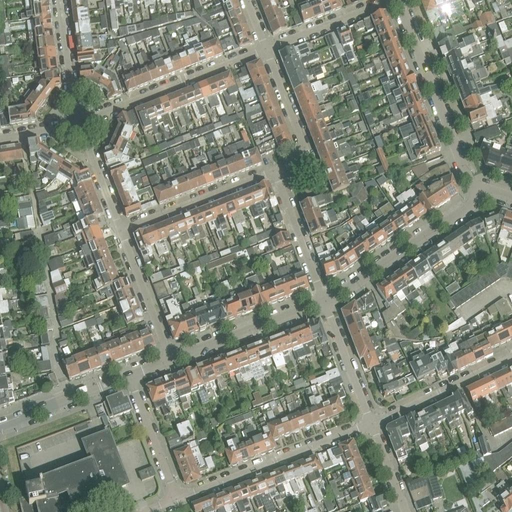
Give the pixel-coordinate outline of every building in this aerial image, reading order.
[(48,0),(24,0),(25,9),(49,6),(49,5),(50,4),(50,1),(48,1),(48,0)] [(71,14),(87,12),(85,0),(76,0),(71,1),(72,6),(70,6),(71,14)] [(118,30),(116,12),(114,0),(105,0),(107,8),(111,8),(111,12),(109,12),(112,32),(118,31),(118,30)] [(119,2),(123,1),(122,0),(114,0),(116,12),(120,11),(119,2)] [(129,15),(133,14),(131,0),(122,0),(123,1),(124,9),(128,8),(129,15)] [(139,0),(131,0),(133,14),(133,17),(138,16),(136,3),(140,2),(139,0)] [(213,13),(237,3),(235,0),(221,0),(214,3),(215,7),(211,8),(213,13)] [(304,24),(313,20),(306,0),(301,2),(303,7),(297,9),(304,24)] [(305,0),(306,0),(313,20),(317,19),(324,16),(317,0),(305,0)] [(327,0),(317,0),(324,16),(330,14),(332,13),(327,0)] [(327,0),(332,13),(341,9),(337,0),(327,0)] [(440,23),(431,0),(420,0),(438,45),(447,41),(444,33),(440,23)] [(431,0),(440,23),(445,21),(441,10),(444,8),(441,0),(431,0)] [(441,0),(444,8),(448,17),(451,16),(452,18),(457,16),(451,0),(441,0)] [(451,0),(457,16),(458,18),(464,16),(461,8),(464,7),(462,2),(461,0),(451,0)] [(461,0),(462,2),(465,0),(470,12),(475,9),(471,0),(461,0)] [(471,0),(475,9),(476,10),(481,8),(479,5),(483,4),(481,0),(471,0)] [(494,0),(498,10),(504,7),(500,0),(494,0)] [(264,13),(265,16),(283,9),(281,4),(277,6),(275,1),(260,7),(262,13),(264,13)] [(206,15),(200,17),(203,21),(207,24),(212,22),(210,18),(224,13),(225,17),(240,11),(237,3),(213,13),(206,15)] [(26,15),(20,16),(21,21),(31,20),(32,21),(51,19),(50,12),(51,11),(50,8),(49,7),(49,6),(25,9),(26,15)] [(503,21),(508,19),(506,14),(504,7),(498,10),(503,21)] [(201,8),(195,10),(195,12),(200,17),(206,15),(201,8)] [(266,19),(265,20),(268,27),(285,20),(283,15),(285,14),(283,9),(265,16),(266,19)] [(215,30),(243,20),(240,11),(225,17),(227,21),(218,25),(212,27),(215,29),(215,30)] [(74,27),(89,25),(87,12),(71,14),(73,22),(74,22),(74,27)] [(381,15),(354,26),(356,32),(366,28),(367,33),(375,30),(391,23),(387,13),(381,15)] [(480,22),(483,29),(495,24),(492,15),(491,13),(478,17),(480,22)] [(292,17),(296,27),(302,25),(298,15),(292,17)] [(176,17),(168,18),(169,25),(177,23),(176,17)] [(168,18),(159,22),(160,28),(169,25),(168,18)] [(32,21),(33,32),(52,30),(52,29),(53,28),(53,25),(51,24),(51,19),(32,21)] [(291,29),(287,19),(285,20),(268,27),(270,33),(271,33),(273,36),(291,29)] [(203,29),(200,21),(198,20),(191,22),(193,28),(201,26),(203,29)] [(243,20),(215,30),(218,39),(223,37),(221,34),(231,30),(232,33),(247,28),(243,20)] [(208,27),(200,21),(203,29),(208,27)] [(471,26),(473,31),(474,30),(474,32),(483,29),(480,22),(471,26)] [(498,25),(502,34),(509,31),(505,22),(498,25)] [(143,24),(143,27),(144,32),(152,30),(151,23),(143,24)] [(377,34),(363,39),(365,45),(394,34),(392,30),(393,30),(391,23),(375,30),(377,34)] [(452,27),(453,30),(456,37),(464,34),(463,29),(461,24),(452,27)] [(74,32),(75,41),(90,38),(90,37),(89,25),(74,27),(75,32),(74,32)] [(471,26),(463,29),(464,34),(473,31),(471,26)] [(176,32),(176,31),(174,27),(167,29),(169,35),(176,32)] [(127,37),(135,34),(135,29),(135,28),(126,29),(127,37)] [(233,37),(220,43),(221,47),(225,45),(250,35),(247,28),(232,33),(233,37)] [(126,29),(118,30),(118,31),(119,39),(127,37),(126,29)] [(337,33),(345,54),(349,62),(355,60),(349,46),(353,44),(347,29),(346,29),(347,30),(346,30),(345,29),(342,30),(342,32),(337,33)] [(33,32),(28,33),(29,44),(34,43),(54,40),(53,35),(54,35),(54,31),(52,31),(52,30),(33,32)] [(456,37),(453,30),(444,33),(447,41),(456,37)] [(161,37),(159,31),(150,33),(152,38),(153,40),(161,37)] [(498,31),(489,34),(492,40),(494,39),(500,37),(498,31)] [(339,56),(345,54),(337,33),(337,32),(331,35),(335,46),(338,52),(339,56)] [(142,36),(144,42),(152,38),(150,33),(142,36)] [(214,59),(205,36),(204,33),(200,35),(201,39),(200,43),(199,43),(206,62),(214,59)] [(205,36),(214,59),(223,56),(217,42),(213,44),(209,34),(205,36)] [(394,34),(365,45),(366,47),(367,51),(381,45),(383,50),(398,44),(397,43),(398,42),(397,39),(396,39),(394,34)] [(4,36),(0,36),(0,47),(3,47),(12,46),(10,35),(9,35),(4,36)] [(169,35),(164,36),(173,60),(170,61),(175,74),(183,71),(174,48),(172,44),(169,35)] [(234,51),(253,44),(250,35),(225,45),(221,47),(223,51),(232,47),(234,51)] [(325,37),(324,37),(329,49),(330,48),(335,46),(331,35),(325,37)] [(98,36),(90,37),(90,38),(75,41),(76,49),(77,48),(78,53),(99,50),(98,36)] [(134,38),(137,45),(144,42),(142,36),(134,38)] [(454,40),(438,46),(443,59),(478,46),(480,45),(477,37),(475,37),(475,36),(462,41),(464,44),(459,46),(458,43),(456,44),(454,40)] [(492,40),(490,41),(492,44),(495,43),(498,50),(505,48),(504,46),(500,37),(494,39),(492,40)] [(134,38),(126,40),(129,48),(137,45),(134,38)] [(189,42),(198,65),(206,62),(199,43),(197,39),(189,42)] [(54,40),(34,43),(36,53),(55,51),(55,50),(56,49),(55,46),(54,45),(54,40)] [(186,48),(183,49),(191,68),(198,65),(189,42),(185,43),(185,44),(186,48)] [(306,44),(279,55),(280,59),(283,67),(304,58),(311,56),(306,44)] [(373,64),(364,68),(365,71),(374,67),(402,56),(401,51),(401,50),(400,47),(399,47),(399,46),(398,44),(383,50),(384,52),(385,56),(372,62),(373,64)] [(178,46),(174,48),(183,71),(191,68),(183,49),(179,51),(178,46)] [(478,46),(443,59),(448,71),(463,64),(471,61),(469,56),(481,52),(478,46)] [(158,54),(156,49),(156,48),(150,50),(154,60),(152,61),(159,81),(167,78),(158,54)] [(99,50),(78,53),(77,54),(78,63),(101,60),(100,55),(98,56),(98,51),(100,51),(99,50)] [(55,52),(55,51),(36,53),(37,64),(56,62),(56,57),(57,56),(56,53),(55,52)] [(162,52),(158,54),(167,78),(175,74),(170,61),(168,54),(164,56),(162,52)] [(338,52),(332,54),(335,61),(341,59),(339,56),(338,52)] [(122,53),(118,68),(122,68),(127,79),(123,80),(128,93),(136,90),(123,57),(122,53)] [(141,56),(151,84),(159,81),(152,61),(148,63),(144,54),(141,55),(141,56)] [(304,58),(283,67),(288,80),(304,74),(306,73),(304,66),(319,60),(317,54),(311,56),(304,58)] [(99,69),(90,83),(97,88),(112,63),(116,57),(113,56),(109,61),(103,71),(99,69)] [(123,57),(136,90),(144,87),(138,73),(134,74),(127,56),(123,57)] [(144,87),(151,84),(141,56),(136,58),(142,72),(138,73),(144,87)] [(402,56),(374,67),(376,73),(384,70),(385,74),(406,66),(406,65),(407,64),(406,62),(406,61),(404,61),(402,56)] [(8,57),(0,58),(0,66),(1,69),(6,69),(7,68),(10,68),(9,65),(8,57)] [(463,64),(448,71),(448,72),(450,77),(452,81),(483,69),(480,60),(472,63),(471,61),(463,64)] [(41,75),(41,76),(58,74),(58,71),(59,70),(58,67),(57,67),(56,62),(37,64),(34,65),(34,70),(38,70),(39,75),(41,75)] [(235,82),(263,71),(260,62),(240,70),(242,75),(233,78),(235,82)] [(105,92),(113,78),(109,75),(116,66),(112,63),(97,88),(105,92)] [(387,79),(380,81),(383,87),(411,76),(411,75),(410,76),(408,71),(409,70),(408,67),(407,67),(406,66),(385,74),(387,79)] [(288,80),(293,93),(309,87),(306,79),(314,76),(315,79),(324,75),(321,67),(306,73),(304,74),(288,80)] [(350,67),(344,69),(346,72),(347,76),(353,73),(350,67)] [(7,68),(1,69),(2,80),(9,79),(7,68)] [(90,83),(99,69),(98,68),(79,71),(81,84),(89,83),(90,83)] [(483,69),(452,81),(454,81),(455,85),(454,87),(455,89),(457,91),(458,91),(458,92),(481,83),(480,81),(487,79),(483,69)] [(252,85),(267,79),(263,71),(235,82),(238,90),(242,89),(240,84),(251,80),(252,85)] [(353,73),(347,76),(348,78),(349,81),(352,87),(358,85),(353,73)] [(59,74),(58,74),(41,76),(42,84),(47,83),(47,85),(54,90),(55,89),(60,88),(61,88),(59,74)] [(230,74),(222,78),(233,105),(237,103),(233,95),(237,93),(230,74)] [(415,86),(411,76),(383,87),(385,93),(386,97),(400,92),(414,86),(415,86)] [(108,101),(121,96),(115,79),(113,78),(105,92),(108,100),(108,101)] [(222,78),(214,81),(219,94),(222,93),(228,107),(233,105),(222,78)] [(241,98),(270,87),(267,79),(252,85),(254,88),(244,92),(242,89),(238,90),(241,98)] [(216,96),(219,94),(214,81),(206,84),(216,108),(220,106),(216,96)] [(309,87),(293,93),(297,102),(326,91),(329,90),(327,86),(322,88),(320,82),(309,87)] [(41,84),(33,94),(45,103),(46,102),(47,102),(49,99),(48,98),(54,90),(47,85),(47,83),(42,84),(41,84)] [(481,83),(458,92),(459,94),(458,97),(459,99),(461,100),(463,104),(478,98),(487,95),(488,94),(499,90),(498,86),(488,88),(483,90),(481,83)] [(206,84),(198,87),(204,100),(207,99),(211,109),(216,108),(206,84)] [(358,85),(352,87),(354,93),(360,90),(358,85)] [(390,107),(403,102),(418,96),(418,94),(417,92),(416,91),(414,86),(400,92),(386,97),(389,103),(390,107)] [(206,106),(204,100),(198,87),(191,90),(201,117),(205,116),(202,107),(206,106)] [(259,101),(273,95),(270,87),(241,98),(243,102),(257,97),(259,101)] [(338,87),(326,91),(297,102),(301,112),(317,105),(316,102),(329,97),(328,96),(339,91),(338,87)] [(191,90),(183,93),(188,107),(191,105),(197,119),(201,118),(201,117),(191,90)] [(29,91),(23,98),(28,102),(25,105),(26,110),(28,110),(36,115),(41,107),(43,108),(45,105),(44,104),(45,103),(33,94),(29,91)] [(184,108),(188,107),(183,93),(175,96),(186,126),(191,124),(184,108)] [(462,107),(463,110),(464,110),(465,111),(467,115),(497,103),(495,97),(490,100),(488,94),(487,95),(478,98),(463,104),(463,105),(462,107)] [(246,115),(276,103),(273,95),(259,101),(260,105),(250,109),(249,105),(244,107),(246,110),(246,115)] [(362,95),(357,97),(361,107),(364,106),(366,105),(362,95)] [(186,126),(175,96),(167,99),(172,113),(174,118),(177,117),(182,128),(186,126)] [(419,97),(418,96),(403,102),(390,107),(392,112),(394,118),(422,106),(420,102),(421,100),(420,98),(419,97)] [(168,114),(172,113),(167,99),(159,102),(169,126),(170,129),(174,128),(168,114)] [(169,126),(159,102),(151,105),(159,125),(163,124),(164,128),(169,126)] [(355,102),(347,105),(351,114),(359,111),(355,102)] [(497,103),(467,115),(468,119),(468,121),(469,124),(471,125),(471,126),(481,122),(482,123),(486,121),(487,122),(491,120),(494,126),(504,122),(502,117),(496,119),(493,110),(502,107),(501,104),(500,102),(497,103)] [(265,117),(279,112),(276,103),(246,115),(246,118),(248,124),(252,122),(250,118),(263,113),(265,117)] [(305,121),(334,110),(332,104),(318,109),(317,105),(301,112),(302,116),(304,116),(305,121)] [(144,108),(153,132),(154,136),(158,134),(155,127),(159,125),(151,105),(144,108)] [(394,118),(383,122),(385,128),(410,118),(412,123),(426,117),(426,116),(426,114),(425,112),(424,111),(422,106),(394,118)] [(149,134),(153,132),(144,108),(135,112),(144,133),(148,132),(149,134)] [(10,127),(22,125),(20,111),(20,109),(7,111),(8,114),(10,127)] [(34,117),(36,115),(28,110),(26,110),(20,111),(22,125),(35,123),(35,122),(34,117)] [(334,110),(305,121),(307,125),(307,126),(307,129),(309,129),(309,130),(324,124),(323,120),(336,115),(334,110)] [(119,126),(132,132),(134,128),(138,126),(139,126),(133,112),(116,119),(116,120),(119,126)] [(251,132),(282,119),(279,112),(265,117),(266,121),(253,126),(252,122),(248,124),(251,132)] [(8,114),(0,115),(0,127),(0,129),(10,127),(8,114)] [(237,115),(229,118),(231,124),(240,120),(237,115)] [(365,117),(369,127),(375,125),(371,115),(368,116),(365,117)] [(231,124),(229,118),(228,118),(228,116),(220,119),(223,127),(231,124)] [(412,125),(399,130),(403,141),(431,130),(429,125),(430,123),(429,121),(428,120),(427,119),(426,117),(412,123),(412,125)] [(221,123),(214,126),(215,130),(223,127),(220,119),(221,123)] [(271,133),(286,128),(282,119),(251,132),(252,136),(264,132),(266,136),(271,133)] [(473,131),(483,127),(481,122),(471,126),(473,131)] [(309,130),(310,133),(310,134),(311,137),(312,137),(314,142),(342,131),(351,127),(350,123),(342,126),(341,124),(327,130),(324,124),(309,130)] [(362,134),(367,132),(363,123),(358,125),(362,134)] [(208,133),(215,130),(214,126),(213,125),(205,128),(206,129),(208,133)] [(119,127),(114,138),(127,144),(132,132),(119,126),(119,127)] [(476,135),(473,136),(478,148),(479,151),(481,156),(485,144),(486,142),(500,136),(497,127),(476,135)] [(231,133),(229,128),(221,131),(223,136),(231,133)] [(257,148),(289,136),(286,128),(271,133),(273,137),(262,141),(259,143),(259,141),(255,142),(257,148)] [(200,136),(198,132),(197,130),(189,133),(189,134),(192,139),(200,136)] [(433,133),(431,130),(403,141),(408,151),(436,140),(434,133),(433,133)] [(223,137),(223,136),(221,131),(213,134),(214,137),(215,140),(223,137)] [(315,147),(316,151),(332,145),(331,142),(344,136),(342,131),(314,142),(315,146),(315,147)] [(182,137),(182,138),(184,142),(192,139),(189,134),(182,137)] [(245,135),(241,136),(243,142),(253,168),(262,165),(259,158),(256,151),(252,153),(245,135)] [(257,149),(260,157),(292,145),(289,136),(257,148),(257,149)] [(381,137),(374,140),(378,150),(381,148),(385,147),(381,137)] [(127,144),(114,138),(109,150),(122,156),(125,149),(127,144)] [(203,138),(197,140),(200,147),(200,148),(206,145),(203,138)] [(189,143),(192,149),(192,150),(200,147),(197,140),(189,143)] [(332,145),(316,151),(320,161),(356,147),(354,143),(348,145),(347,144),(346,144),(344,140),(332,145)] [(412,162),(441,151),(436,140),(408,151),(412,162)] [(41,142),(28,144),(31,163),(38,162),(37,158),(39,157),(44,149),(42,148),(41,142)] [(235,145),(245,172),(253,168),(243,142),(235,145)] [(168,148),(166,144),(166,143),(158,146),(159,147),(160,152),(168,148)] [(183,152),(192,149),(189,143),(181,146),(183,152)] [(485,144),(481,156),(484,163),(485,167),(491,168),(492,170),(498,173),(504,153),(497,151),(498,148),(485,144)] [(20,145),(14,146),(16,161),(23,160),(20,145)] [(227,148),(238,175),(245,172),(235,145),(227,148)] [(10,162),(16,161),(14,146),(7,148),(10,162)] [(320,161),(324,171),(340,164),(338,160),(351,155),(358,152),(356,147),(320,161)] [(504,153),(498,173),(504,175),(506,174),(511,175),(511,170),(511,148),(506,147),(506,149),(504,153)] [(3,164),(10,162),(7,148),(1,149),(3,163),(3,164)] [(222,157),(230,178),(238,175),(227,148),(223,150),(225,156),(222,157)] [(376,151),(380,162),(386,160),(381,148),(378,150),(376,151)] [(52,154),(44,149),(39,157),(37,158),(38,162),(41,164),(39,168),(47,173),(49,169),(57,157),(56,157),(56,155),(53,154),(52,154)] [(109,150),(101,153),(108,170),(123,164),(121,159),(122,156),(109,150)] [(166,153),(168,159),(176,156),(175,154),(173,150),(166,153)] [(211,152),(222,181),(230,178),(222,157),(218,159),(215,151),(211,152)] [(208,169),(214,184),(222,181),(211,152),(207,154),(212,167),(208,169)] [(166,153),(158,156),(160,162),(168,159),(166,153)] [(158,156),(150,159),(152,165),(160,162),(158,156)] [(58,158),(57,157),(49,169),(47,173),(46,173),(56,179),(58,175),(66,163),(62,160),(62,159),(59,157),(58,158)] [(199,158),(195,159),(206,187),(214,184),(208,169),(205,160),(201,161),(199,158)] [(144,168),(152,165),(150,159),(142,162),(144,168)] [(190,170),(192,175),(198,190),(206,187),(195,159),(191,161),(194,168),(190,170)] [(134,162),(109,172),(112,181),(113,181),(126,175),(125,171),(141,164),(139,160),(133,160),(134,162)] [(67,164),(66,163),(58,175),(70,183),(74,181),(74,179),(79,171),(71,166),(71,165),(68,163),(67,164)] [(14,176),(20,175),(25,174),(23,164),(17,165),(17,169),(13,169),(14,176)] [(340,164),(324,171),(324,172),(329,184),(353,174),(359,172),(356,166),(348,169),(346,164),(340,166),(340,164)] [(388,164),(382,167),(385,174),(387,177),(393,175),(399,173),(396,166),(389,168),(388,164)] [(413,172),(417,179),(429,172),(425,166),(413,172)] [(444,193),(449,201),(458,195),(447,167),(447,166),(435,171),(435,172),(436,171),(440,183),(440,182),(444,193)] [(181,169),(190,193),(198,190),(192,175),(189,176),(185,167),(181,169)] [(382,167),(380,168),(376,169),(379,177),(385,174),(382,167)] [(166,175),(175,199),(183,196),(175,176),(171,177),(168,168),(163,169),(166,175)] [(410,168),(399,173),(402,178),(412,171),(411,170),(410,168)] [(175,176),(183,196),(190,193),(181,169),(177,170),(178,174),(175,176)] [(79,171),(74,179),(74,181),(77,189),(78,190),(91,185),(90,184),(91,183),(86,170),(81,172),(79,171)] [(113,181),(117,190),(146,178),(144,171),(141,173),(141,174),(137,176),(135,177),(128,180),(126,175),(113,181)] [(355,180),(353,174),(329,184),(333,194),(355,186),(353,180),(355,180)] [(161,187),(167,202),(175,199),(166,175),(161,177),(165,186),(161,187)] [(393,175),(387,177),(389,179),(390,181),(393,186),(398,182),(393,175)] [(149,179),(159,205),(167,202),(161,187),(157,176),(149,179)] [(380,187),(390,181),(389,179),(386,180),(383,176),(376,181),(380,187)] [(146,178),(117,190),(120,199),(134,194),(132,189),(148,182),(146,178)] [(373,181),(364,184),(366,187),(364,189),(367,194),(377,187),(373,181)] [(416,189),(411,192),(427,215),(427,216),(438,208),(423,187),(419,181),(413,185),(416,189)] [(428,183),(423,187),(438,208),(449,201),(444,193),(440,182),(440,183),(430,186),(428,183)] [(274,217),(280,215),(269,184),(258,188),(264,202),(264,204),(268,202),(274,217)] [(74,192),(68,195),(72,205),(78,203),(95,196),(93,192),(94,191),(92,185),(91,186),(91,185),(78,190),(78,191),(74,192)] [(362,188),(362,189),(356,197),(358,200),(367,194),(364,189),(363,187),(362,188)] [(120,199),(124,209),(137,204),(136,199),(147,194),(149,199),(154,197),(150,188),(134,194),(120,199)] [(258,188),(249,192),(259,217),(264,215),(262,210),(266,209),(264,204),(264,202),(258,188)] [(405,193),(400,197),(417,222),(422,218),(423,218),(425,217),(426,215),(427,215),(411,192),(410,191),(406,194),(405,193)] [(53,194),(49,196),(47,192),(36,195),(39,204),(54,198),(53,194)] [(259,217),(249,192),(240,195),(245,209),(250,208),(254,219),(259,217)] [(241,211),(245,209),(240,195),(231,199),(240,224),(245,223),(241,211)] [(78,203),(82,212),(99,206),(100,206),(98,205),(99,204),(98,201),(97,201),(95,196),(78,203)] [(302,215),(303,216),(304,218),(319,212),(318,209),(332,204),(329,196),(299,206),(301,211),(301,213),(302,215)] [(352,199),(350,200),(353,203),(355,207),(361,204),(358,200),(356,197),(352,199)] [(413,224),(417,222),(400,197),(395,200),(398,205),(394,208),(398,214),(407,228),(409,227),(410,228),(412,226),(413,224)] [(243,232),(240,224),(231,199),(221,203),(227,217),(231,215),(239,234),(243,232)] [(137,204),(124,209),(123,209),(126,218),(157,206),(155,201),(139,208),(137,204)] [(24,204),(19,205),(21,219),(33,217),(30,203),(24,204)] [(227,217),(221,203),(212,206),(224,237),(229,235),(222,218),(227,217)] [(389,204),(379,212),(396,236),(400,233),(402,233),(404,231),(404,230),(405,230),(406,229),(407,228),(398,214),(396,215),(389,204)] [(99,206),(82,212),(86,223),(96,219),(103,216),(101,211),(102,210),(101,207),(99,207),(99,206)] [(203,210),(200,211),(206,225),(208,224),(210,230),(215,228),(217,233),(216,234),(219,241),(225,239),(224,237),(212,206),(204,209),(203,210)] [(46,208),(39,211),(40,217),(47,214),(48,214),(46,208)] [(200,211),(191,215),(201,240),(205,238),(201,227),(206,225),(200,211)] [(319,212),(304,218),(303,219),(304,222),(306,223),(308,227),(336,216),(334,211),(321,216),(319,212)] [(391,239),(396,236),(379,212),(374,215),(378,220),(374,223),(387,242),(389,242),(391,240),(391,239)] [(501,229),(506,215),(507,213),(503,212),(482,221),(485,230),(484,230),(485,234),(496,230),(496,228),(501,229)] [(336,216),(308,227),(309,231),(308,232),(309,235),(311,236),(311,237),(326,231),(325,227),(338,222),(337,220),(344,217),(342,213),(336,216)] [(47,214),(40,217),(42,222),(43,225),(50,222),(47,214)] [(511,215),(508,214),(507,215),(506,215),(501,229),(498,238),(506,240),(508,234),(511,235),(511,215)] [(196,242),(201,240),(191,215),(182,218),(187,232),(191,231),(196,242)] [(280,215),(274,217),(270,219),(273,226),(283,222),(280,215)] [(361,217),(357,219),(360,224),(377,249),(381,246),(383,246),(385,244),(386,243),(387,242),(374,223),(369,226),(365,221),(364,222),(361,217)] [(182,218),(172,222),(182,247),(186,246),(185,243),(191,241),(187,232),(182,218)] [(353,220),(352,220),(354,223),(357,227),(355,227),(359,233),(355,236),(359,241),(359,242),(368,255),(369,254),(370,254),(373,253),(373,252),(374,251),(377,249),(360,224),(357,219),(356,218),(353,220)] [(72,228),(71,228),(75,239),(76,238),(98,230),(97,225),(98,223),(96,219),(86,223),(80,225),(72,228)] [(480,221),(470,225),(465,229),(474,241),(477,239),(485,236),(486,235),(485,234),(484,230),(480,221)] [(182,247),(172,222),(163,225),(168,240),(170,245),(175,243),(177,249),(182,247)] [(273,226),(275,230),(275,231),(285,227),(283,222),(273,226)] [(168,240),(163,225),(154,229),(163,255),(168,253),(164,241),(168,240)] [(287,232),(285,227),(275,231),(277,236),(287,232)] [(159,257),(163,255),(154,229),(144,233),(149,247),(154,245),(159,257)] [(468,245),(474,241),(465,229),(454,236),(472,262),(477,258),(468,245)] [(98,230),(76,238),(78,241),(83,239),(86,246),(87,248),(103,242),(102,239),(102,238),(103,237),(102,234),(100,234),(98,230)] [(275,230),(265,234),(268,240),(277,236),(275,231),(275,230)] [(32,233),(20,235),(21,241),(35,239),(34,232),(32,233)] [(149,247),(144,233),(134,237),(145,266),(151,263),(149,257),(153,255),(149,247)] [(46,250),(55,246),(59,244),(56,234),(44,239),(46,250)] [(265,234),(256,237),(258,243),(268,240),(265,234)] [(345,235),(341,238),(357,262),(362,259),(363,259),(366,258),(366,256),(367,256),(368,255),(359,242),(358,242),(354,237),(349,240),(345,234),(345,235)] [(267,255),(292,245),(288,235),(266,243),(268,247),(264,249),(267,255)] [(454,236),(444,243),(452,256),(458,252),(464,260),(465,259),(474,273),(478,270),(472,262),(454,236)] [(249,247),(258,243),(256,237),(247,241),(249,247)] [(353,265),(357,262),(341,238),(336,241),(343,252),(340,255),(349,269),(353,266),(353,265)] [(87,248),(80,250),(84,261),(107,252),(105,247),(106,246),(105,243),(103,242),(87,248)] [(444,243),(433,250),(445,267),(455,260),(444,243)] [(345,272),(349,269),(340,255),(336,257),(331,244),(326,246),(329,253),(337,275),(341,273),(343,272),(345,272)] [(319,245),(314,247),(315,250),(325,277),(326,279),(331,277),(333,278),(335,276),(336,275),(337,275),(329,253),(324,255),(321,248),(320,248),(319,245)] [(60,258),(55,246),(46,250),(48,263),(56,260),(60,258)] [(483,254),(487,251),(484,246),(479,249),(483,254)] [(283,255),(294,251),(293,247),(282,251),(283,255)] [(433,250),(421,259),(431,273),(433,272),(435,276),(446,269),(445,267),(433,250)] [(84,261),(83,261),(87,271),(95,269),(111,262),(111,261),(111,259),(110,256),(109,256),(107,252),(84,261)] [(250,261),(256,259),(254,253),(248,255),(250,261)] [(217,254),(207,257),(209,262),(219,258),(217,254)] [(231,256),(223,259),(225,265),(238,260),(237,259),(236,255),(231,256)] [(273,264),(270,256),(264,258),(267,266),(270,265),(273,264)] [(408,268),(418,282),(421,288),(425,285),(423,282),(432,275),(431,273),(421,259),(408,267),(408,268)] [(111,262),(95,269),(99,281),(116,274),(114,269),(115,268),(114,265),(112,264),(111,262)] [(198,262),(189,265),(191,270),(191,271),(192,271),(200,268),(201,268),(200,266),(198,262)] [(181,273),(191,270),(189,265),(188,263),(179,267),(179,268),(181,273)] [(270,282),(278,302),(280,302),(283,301),(283,300),(288,298),(278,271),(275,263),(273,264),(270,265),(274,273),(273,273),(276,280),(270,282)] [(296,271),(290,274),(298,294),(299,294),(300,294),(301,294),(303,293),(304,292),(309,290),(306,284),(299,263),(294,265),(296,271)] [(501,264),(493,270),(500,280),(501,279),(506,278),(509,267),(508,267),(501,264)] [(297,294),(298,294),(288,267),(278,271),(288,298),(292,296),(294,297),(297,295),(297,294)] [(170,272),(172,277),(181,273),(179,268),(170,272)] [(200,268),(192,271),(194,277),(202,274),(200,268)] [(402,273),(397,276),(416,304),(417,305),(422,302),(416,292),(412,286),(418,282),(408,268),(406,270),(405,270),(402,271),(402,273)] [(447,271),(451,276),(455,273),(452,268),(447,271)] [(58,270),(50,274),(53,285),(63,282),(58,270)] [(162,280),(172,277),(170,272),(169,270),(160,274),(162,280)] [(493,270),(488,273),(495,283),(500,280),(493,270)] [(188,273),(179,276),(182,282),(191,278),(190,278),(188,273)] [(488,273),(483,276),(490,286),(495,283),(488,273)] [(111,287),(121,283),(119,279),(117,278),(116,274),(99,281),(93,283),(97,293),(99,292),(111,287)] [(160,274),(149,278),(152,284),(162,280),(160,274)] [(260,275),(256,277),(267,306),(271,304),(273,304),(276,303),(277,302),(278,302),(270,282),(265,284),(261,275),(260,275)] [(417,305),(416,304),(397,276),(393,279),(392,278),(389,280),(389,281),(387,283),(386,282),(386,283),(400,303),(405,299),(412,309),(417,305)] [(483,276),(478,280),(485,290),(490,286),(483,276)] [(268,306),(267,306),(256,277),(246,281),(249,290),(257,311),(268,306)] [(478,280),(473,283),(480,293),(485,290),(478,280)] [(63,282),(53,285),(57,297),(64,294),(68,292),(64,281),(63,282)] [(111,287),(99,292),(100,296),(105,294),(107,300),(115,297),(132,291),(131,290),(132,289),(131,286),(130,285),(128,281),(121,283),(111,287)] [(242,316),(231,289),(229,281),(221,285),(224,293),(226,292),(228,296),(230,297),(231,301),(221,304),(228,322),(235,319),(242,316)] [(155,291),(165,287),(163,282),(153,286),(155,291)] [(44,293),(43,283),(30,286),(32,295),(44,293)] [(386,283),(376,289),(388,306),(387,307),(388,310),(382,315),(390,339),(395,339),(418,342),(420,336),(420,333),(417,329),(404,338),(393,321),(406,312),(400,303),(386,283)] [(455,283),(445,290),(450,297),(460,290),(455,283)] [(473,283),(468,286),(475,296),(480,293),(473,283)] [(468,286),(464,290),(470,300),(475,296),(468,286)] [(167,293),(165,287),(155,291),(157,297),(167,293)] [(246,316),(246,315),(252,313),(257,311),(249,290),(239,294),(237,287),(231,289),(242,316),(243,316),(245,317),(246,316)] [(464,290),(459,293),(465,303),(470,300),(464,290)] [(119,307),(135,301),(134,296),(135,295),(133,292),(132,292),(132,291),(115,297),(119,307)] [(169,298),(167,293),(157,297),(159,302),(169,298)] [(195,301),(187,304),(189,309),(198,333),(205,331),(206,329),(205,328),(211,326),(200,293),(199,296),(194,298),(195,301)] [(202,295),(200,293),(211,325),(211,326),(216,324),(217,324),(219,323),(220,324),(221,324),(227,322),(228,322),(221,304),(218,296),(209,299),(207,293),(202,295)] [(376,309),(370,293),(342,312),(342,314),(344,321),(359,315),(376,309)] [(459,293),(454,296),(460,307),(465,303),(459,293)] [(68,304),(64,294),(57,297),(54,298),(56,309),(61,307),(68,304)] [(449,300),(456,310),(460,307),(454,296),(449,300)] [(169,298),(159,302),(173,339),(177,341),(185,338),(186,338),(179,319),(180,318),(172,297),(169,298)] [(511,312),(507,302),(503,300),(495,305),(499,313),(502,320),(511,315),(511,312)] [(137,305),(135,301),(119,307),(123,317),(140,310),(139,310),(140,309),(139,306),(137,305)] [(0,316),(1,317),(10,315),(8,302),(2,303),(0,303),(0,316)] [(499,313),(495,305),(487,310),(490,317),(499,313)] [(61,307),(56,309),(57,317),(64,315),(61,307)] [(45,322),(49,321),(47,309),(45,309),(37,310),(39,323),(45,322)] [(180,318),(179,319),(186,338),(198,333),(189,309),(183,311),(185,317),(181,319),(180,318)] [(127,327),(143,321),(142,316),(142,315),(141,312),(140,312),(140,310),(123,317),(127,327)] [(456,311),(453,313),(458,321),(462,319),(456,311)] [(484,313),(474,319),(476,323),(486,318),(484,313)] [(70,315),(65,317),(58,319),(62,329),(74,324),(70,315)] [(95,320),(97,325),(98,328),(102,326),(103,326),(105,325),(102,318),(100,318),(99,315),(94,317),(95,320)] [(361,320),(359,315),(344,321),(348,330),(369,322),(367,318),(361,320)] [(0,329),(12,327),(11,322),(6,323),(5,324),(2,325),(1,317),(0,316),(0,329)] [(380,318),(376,320),(379,330),(384,328),(380,318)] [(414,324),(417,329),(420,333),(423,322),(421,319),(414,324)] [(444,330),(447,334),(450,332),(466,325),(462,319),(458,321),(444,330)] [(87,330),(97,325),(95,320),(84,324),(87,330)] [(326,361),(333,358),(319,322),(315,324),(315,323),(314,323),(313,323),(313,322),(310,323),(310,324),(309,325),(307,326),(307,327),(315,348),(317,352),(322,350),(326,361)] [(348,330),(352,341),(367,335),(365,330),(371,328),(369,322),(348,330)] [(84,324),(74,328),(76,334),(87,330),(84,324)] [(12,327),(0,329),(0,341),(5,341),(11,340),(10,333),(13,333),(12,327)] [(315,348),(307,327),(306,327),(305,327),(302,328),(301,329),(297,331),(307,357),(311,356),(310,350),(315,348)] [(490,327),(480,331),(490,350),(499,346),(493,332),(490,327)] [(499,346),(511,340),(504,327),(493,332),(499,346)] [(116,343),(123,361),(124,360),(125,361),(128,360),(129,358),(134,356),(125,335),(124,331),(119,333),(122,341),(116,343)] [(138,335),(144,353),(145,353),(145,352),(146,353),(149,352),(150,350),(151,350),(155,348),(149,331),(138,335)] [(286,335),(292,351),(296,361),(307,357),(297,331),(293,332),(292,332),(291,332),(288,333),(287,334),(286,335)] [(473,338),(484,360),(493,356),(490,350),(480,331),(472,335),(474,338),(473,338)] [(46,334),(40,335),(42,347),(47,346),(49,345),(48,335),(46,334)] [(132,337),(127,339),(134,356),(139,354),(140,355),(143,354),(143,353),(144,353),(138,335),(132,337)] [(280,337),(276,338),(286,365),(291,363),(287,353),(292,351),(286,335),(284,335),(281,336),(280,337)] [(352,341),(356,350),(377,342),(382,340),(381,336),(375,339),(375,338),(369,340),(367,335),(352,341)] [(459,337),(454,340),(456,344),(455,344),(467,368),(475,364),(466,345),(463,346),(459,337)] [(103,342),(104,343),(112,365),(118,362),(119,363),(122,362),(122,361),(123,361),(116,343),(114,338),(103,342)] [(266,342),(271,358),(276,370),(287,366),(286,365),(276,338),(272,340),(270,340),(267,341),(266,342)] [(475,364),(484,360),(473,338),(469,340),(471,343),(466,345),(475,364)] [(62,341),(58,342),(60,348),(68,345),(66,339),(62,341)] [(5,341),(0,341),(0,355),(16,353),(15,348),(10,349),(9,351),(7,351),(5,341)] [(258,345),(253,347),(263,374),(268,372),(266,367),(272,365),(270,358),(271,358),(266,342),(263,344),(261,343),(258,344),(258,345)] [(377,342),(356,350),(359,360),(360,361),(363,359),(374,355),(373,350),(379,348),(377,342)] [(104,343),(93,347),(95,351),(102,369),(103,368),(104,369),(107,368),(107,366),(112,365),(104,343)] [(455,344),(449,347),(457,373),(467,368),(455,344)] [(265,378),(263,374),(253,347),(249,349),(243,351),(253,378),(254,382),(265,378)] [(457,373),(451,352),(449,347),(442,350),(444,355),(441,357),(439,357),(447,374),(449,377),(457,373)] [(43,349),(40,349),(42,363),(50,361),(48,350),(43,349)] [(97,371),(101,370),(101,369),(102,369),(95,351),(90,353),(89,349),(83,351),(91,373),(95,371),(96,370),(97,371)] [(431,350),(426,353),(429,358),(436,374),(437,377),(440,375),(442,375),(443,376),(447,374),(439,357),(436,359),(431,350)] [(72,355),(74,359),(80,377),(81,377),(81,376),(82,377),(86,376),(86,375),(91,373),(83,351),(72,355)] [(237,353),(233,355),(243,382),(253,378),(243,351),(242,351),(241,351),(238,352),(237,353)] [(430,377),(436,374),(429,358),(425,359),(421,351),(417,353),(416,353),(415,354),(426,377),(429,375),(430,377)] [(17,359),(16,353),(0,355),(0,369),(10,368),(8,358),(10,358),(12,359),(17,359)] [(374,355),(363,359),(366,367),(368,367),(370,371),(384,365),(383,363),(382,359),(381,360),(378,353),(374,355)] [(426,377),(415,354),(410,356),(414,365),(411,366),(410,365),(409,366),(417,381),(418,381),(419,382),(423,380),(423,378),(426,377)] [(222,358),(228,375),(234,372),(240,389),(245,387),(243,382),(233,355),(229,357),(227,356),(224,357),(223,359),(222,359),(222,358)] [(209,364),(209,365),(216,381),(220,392),(226,389),(221,377),(228,375),(222,358),(215,361),(214,362),(214,363),(210,364),(209,364)] [(80,377),(74,359),(62,364),(69,381),(71,380),(75,379),(76,379),(76,380),(79,378),(79,377),(80,377)] [(42,363),(36,364),(38,374),(52,371),(50,361),(42,363)] [(375,372),(373,373),(374,377),(376,377),(377,379),(393,373),(408,366),(405,361),(399,364),(399,365),(396,367),(394,364),(391,365),(386,366),(385,367),(374,371),(375,372)] [(196,368),(196,370),(208,402),(215,399),(209,384),(214,382),(216,381),(209,365),(208,365),(207,365),(205,364),(202,366),(201,367),(201,368),(197,369),(196,368)] [(408,367),(408,366),(393,373),(377,379),(379,383),(377,384),(379,387),(380,387),(395,382),(395,380),(404,375),(402,370),(408,367)] [(0,382),(22,379),(22,375),(20,376),(19,373),(11,375),(10,368),(0,369),(0,382)] [(329,381),(340,377),(337,369),(325,374),(326,376),(328,381),(329,381)] [(185,374),(184,374),(191,395),(197,392),(202,406),(209,403),(208,402),(196,370),(193,371),(191,372),(189,371),(186,372),(185,374)] [(511,380),(507,371),(499,375),(511,399),(511,398),(511,388),(511,387),(511,386),(511,380)] [(191,395),(184,374),(183,373),(178,375),(177,377),(177,378),(172,379),(172,378),(171,378),(170,378),(179,400),(184,412),(190,410),(186,398),(190,397),(190,395),(191,395)] [(48,377),(42,380),(43,383),(50,381),(52,386),(53,389),(58,386),(57,384),(54,375),(48,377)] [(499,375),(491,379),(498,393),(502,391),(507,401),(509,404),(511,402),(511,401),(511,399),(499,375)] [(326,376),(315,380),(316,381),(317,384),(317,385),(328,381),(326,376)] [(343,385),(340,377),(329,381),(332,388),(328,389),(333,402),(329,404),(334,418),(340,416),(340,415),(343,414),(338,400),(339,399),(340,400),(345,398),(343,393),(344,393),(343,392),(342,393),(340,386),(343,385)] [(405,387),(415,382),(413,377),(396,385),(395,382),(380,387),(381,389),(380,390),(381,394),(383,394),(384,396),(384,397),(387,396),(389,395),(390,396),(402,391),(401,389),(403,388),(404,387),(405,387)] [(170,378),(159,382),(168,408),(177,405),(175,401),(179,400),(170,378)] [(22,379),(0,382),(0,394),(9,393),(14,393),(12,385),(14,384),(16,386),(21,385),(21,383),(23,382),(22,379)] [(491,379),(483,383),(494,407),(497,413),(502,411),(495,395),(498,393),(491,379)] [(155,409),(155,410),(161,408),(165,417),(167,421),(171,420),(172,422),(173,421),(159,382),(153,384),(147,387),(155,409)] [(494,407),(483,383),(475,386),(482,401),(485,400),(490,409),(494,407)] [(310,389),(322,422),(325,421),(327,421),(334,418),(329,404),(323,406),(316,386),(310,389)] [(482,401),(475,386),(466,391),(478,415),(483,412),(478,403),(482,401)] [(295,387),(284,391),(286,396),(296,392),(295,388),(295,387)] [(320,423),(322,422),(310,389),(304,391),(312,410),(308,411),(314,426),(319,424),(320,423)] [(9,393),(0,394),(0,408),(11,405),(14,403),(13,400),(12,393),(9,393)] [(462,393),(453,397),(461,415),(465,413),(469,422),(475,419),(462,393)] [(290,396),(302,430),(305,429),(306,429),(314,426),(308,411),(302,414),(298,402),(297,402),(294,395),(290,396)] [(302,430),(292,404),(290,396),(285,398),(288,406),(287,406),(291,418),(288,419),(293,434),(299,432),(299,431),(302,430)] [(121,397),(104,403),(110,419),(114,417),(114,418),(130,412),(126,401),(123,402),(121,397)] [(461,415),(453,397),(447,400),(448,401),(444,403),(457,429),(462,426),(458,417),(461,415)] [(253,408),(263,405),(261,400),(251,404),(253,408)] [(272,412),(282,438),(285,436),(286,437),(293,434),(288,419),(282,421),(275,402),(269,404),(271,409),(272,412)] [(451,431),(457,429),(444,403),(440,405),(439,404),(435,406),(436,407),(434,408),(441,423),(442,423),(442,424),(443,424),(446,422),(451,431)] [(441,423),(434,408),(432,409),(432,407),(427,409),(428,411),(424,413),(436,439),(442,436),(437,426),(441,425),(442,424),(442,423),(441,423)] [(271,426),(267,427),(273,443),(278,440),(279,439),(282,438),(272,412),(267,414),(271,426)] [(419,413),(414,416),(422,434),(426,432),(431,441),(436,439),(424,413),(420,415),(419,413)] [(243,417),(245,422),(253,419),(251,414),(243,417)] [(422,434),(414,416),(405,420),(415,444),(416,449),(427,444),(424,437),(420,439),(419,435),(422,434)] [(243,417),(234,420),(235,425),(245,422),(243,417)] [(261,439),(267,454),(270,453),(272,452),(272,451),(276,449),(273,443),(267,427),(264,418),(259,420),(261,426),(260,426),(264,437),(261,439)] [(227,429),(235,425),(234,420),(225,424),(227,429)] [(499,423),(504,433),(509,430),(504,420),(499,423)] [(404,421),(394,425),(405,453),(410,451),(406,439),(410,437),(404,421)] [(504,433),(499,423),(494,425),(499,435),(504,433)] [(170,449),(182,444),(194,439),(192,434),(189,424),(177,429),(178,433),(180,439),(168,443),(170,449)] [(405,453),(394,425),(388,429),(386,432),(398,461),(407,458),(405,453)] [(499,435),(494,425),(489,428),(494,437),(499,435)] [(262,456),(267,454),(261,439),(257,440),(252,427),(247,429),(258,456),(261,455),(262,456)] [(255,457),(258,456),(247,429),(247,431),(242,433),(246,444),(243,445),(249,461),(254,459),(255,457)] [(166,438),(168,443),(180,439),(178,433),(166,438)] [(204,433),(195,436),(197,441),(198,443),(206,440),(204,433)] [(58,511),(56,498),(68,494),(73,506),(127,486),(108,434),(84,443),(91,464),(40,483),(39,480),(34,481),(33,479),(24,481),(28,500),(21,501),(23,511),(58,511)] [(225,452),(231,467),(232,466),(233,467),(236,466),(237,464),(240,463),(230,438),(229,435),(223,437),(228,451),(225,452)] [(244,463),(249,461),(243,445),(239,447),(235,436),(230,438),(240,463),(243,462),(244,463)] [(490,456),(485,438),(478,441),(479,444),(481,450),(483,458),(490,456)] [(185,450),(174,455),(175,457),(174,459),(176,465),(201,455),(196,442),(183,446),(185,450)] [(338,447),(327,452),(331,462),(357,452),(355,449),(356,447),(355,444),(353,443),(353,442),(338,447)] [(185,450),(183,446),(182,444),(170,449),(173,455),(174,455),(185,450)] [(511,457),(511,453),(507,447),(503,451),(509,459),(511,457)] [(503,451),(498,454),(505,463),(507,461),(509,459),(503,451)] [(357,452),(331,462),(325,464),(321,466),(323,471),(343,463),(344,467),(361,461),(359,455),(358,454),(357,452)] [(488,475),(505,463),(498,454),(490,456),(483,458),(483,459),(485,465),(486,468),(488,475)] [(180,471),(181,475),(212,463),(210,457),(203,460),(201,455),(176,465),(178,470),(180,471)] [(313,457),(310,458),(310,460),(307,461),(317,487),(323,501),(328,499),(318,473),(322,472),(316,457),(315,458),(313,457)] [(439,467),(445,464),(441,457),(435,460),(439,467)] [(485,465),(483,459),(471,463),(474,471),(486,468),(485,465)] [(317,503),(323,501),(317,487),(307,461),(304,462),(302,461),(297,463),(304,479),(307,477),(317,503)] [(336,475),(332,476),(334,482),(338,480),(364,471),(363,467),(363,466),(361,461),(344,467),(346,471),(336,475)] [(214,468),(212,463),(181,475),(183,479),(182,481),(183,484),(185,484),(185,485),(201,480),(198,474),(214,468)] [(297,463),(292,465),(292,467),(289,468),(299,494),(305,492),(300,480),(304,479),(297,463)] [(285,468),(280,470),(290,497),(294,496),(299,494),(289,468),(286,469),(285,468)] [(155,477),(152,469),(139,474),(142,482),(155,477)] [(280,470),(275,472),(274,474),(271,475),(281,501),(287,499),(290,497),(280,470)] [(431,470),(423,474),(424,478),(432,474),(431,470)] [(351,485),(368,479),(366,474),(365,473),(364,471),(338,480),(339,483),(340,485),(350,482),(351,485)] [(443,498),(435,473),(432,474),(424,478),(426,484),(430,497),(431,501),(443,498)] [(267,475),(262,477),(271,499),(274,498),(279,509),(284,507),(281,501),(271,475),(268,476),(267,475)] [(256,481),(253,482),(264,507),(265,511),(275,511),(271,499),(262,477),(257,479),(256,481)] [(371,489),(371,488),(370,486),(370,484),(368,479),(351,485),(353,489),(339,495),(338,490),(337,490),(332,492),(336,502),(371,489)] [(334,482),(329,484),(332,492),(337,490),(335,484),(339,483),(338,480),(334,482)] [(249,482),(244,484),(250,500),(254,499),(258,510),(264,507),(253,482),(250,483),(249,482)] [(511,500),(511,488),(510,490),(503,482),(500,485),(506,493),(511,500)] [(244,484),(239,486),(239,488),(235,489),(244,511),(250,511),(246,501),(250,500),(244,484)] [(409,490),(414,503),(430,497),(426,484),(409,490)] [(511,511),(511,500),(506,493),(500,485),(496,487),(500,492),(499,493),(502,496),(497,500),(502,508),(501,509),(500,511),(511,511)] [(233,490),(231,489),(226,491),(234,511),(244,511),(235,489),(233,490)] [(371,489),(345,498),(347,504),(352,502),(352,503),(357,501),(359,504),(360,504),(361,503),(368,500),(374,498),(374,497),(374,495),(373,492),(372,491),(371,489)] [(221,494),(218,496),(224,511),(234,511),(226,491),(221,493),(221,494)] [(370,511),(381,511),(382,511),(381,508),(386,506),(387,505),(386,502),(387,502),(384,494),(374,498),(368,500),(371,506),(369,507),(370,511)] [(213,496),(207,498),(212,511),(224,511),(218,496),(215,497),(213,496)] [(309,497),(308,499),(312,509),(315,511),(315,510),(316,510),(310,496),(309,497)] [(414,503),(417,511),(432,505),(431,501),(430,497),(414,503)] [(193,505),(192,506),(194,511),(201,511),(203,511),(202,511),(212,511),(207,498),(194,504),(193,505)] [(359,504),(351,507),(353,511),(359,511),(364,510),(361,503),(360,504),(359,504)]
